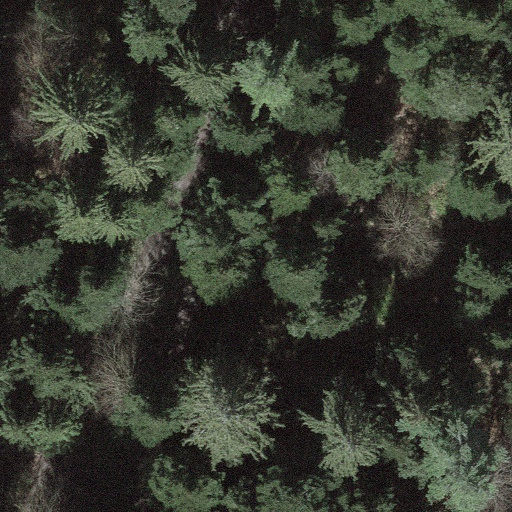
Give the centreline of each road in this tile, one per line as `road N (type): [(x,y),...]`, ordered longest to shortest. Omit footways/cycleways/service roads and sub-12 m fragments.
road 1 (track): [(244,52),(137,309)]
road 2 (track): [(137,309),(14,511)]
road 3 (track): [(126,511),(137,309)]
